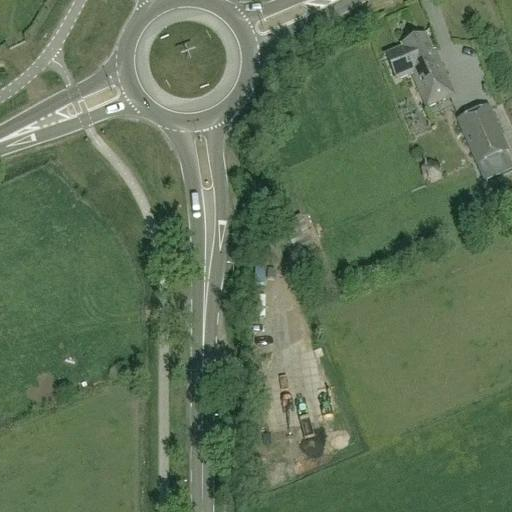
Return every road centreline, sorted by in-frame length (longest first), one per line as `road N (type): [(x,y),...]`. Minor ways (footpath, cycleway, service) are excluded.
road 1 (secondary): [(201,511),(210,205),(198,124)]
road 2 (secondary): [(0,143),(126,88)]
